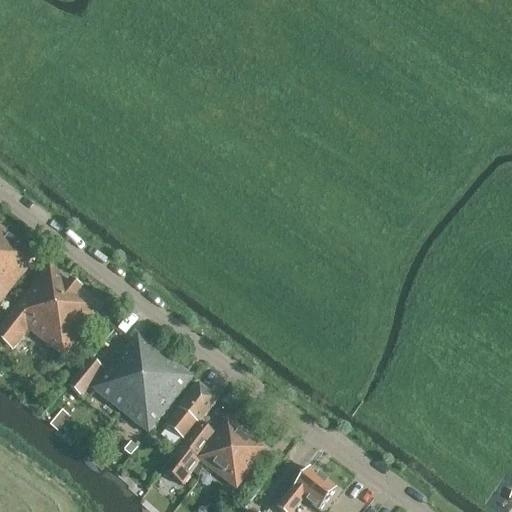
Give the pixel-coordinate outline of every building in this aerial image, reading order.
[(0,305),(38,258),(0,227),(0,305)] [(11,317),(0,331),(0,337),(15,349),(29,331),(65,359),(104,309),(50,267),(11,317)] [(122,413),(166,358),(138,336),(95,391),(122,413)] [(92,358),(68,388),(81,398),(105,368),(92,358)] [(166,358),(122,413),(150,435),(193,380),(166,358)] [(166,427),(186,443),(202,422),(219,400),(199,384),(166,427)] [(227,420),(216,435),(197,460),(201,463),(237,490),(268,450),(227,420)] [(165,471),(184,486),(201,463),(197,460),(216,435),(202,424),(183,449),(182,449),(165,471)] [(278,510),(280,511),(295,511),(304,501),(318,511),(320,511),(337,491),(311,470),(278,510)] [(143,502),(149,507),(160,493),(153,488),(143,502)]
